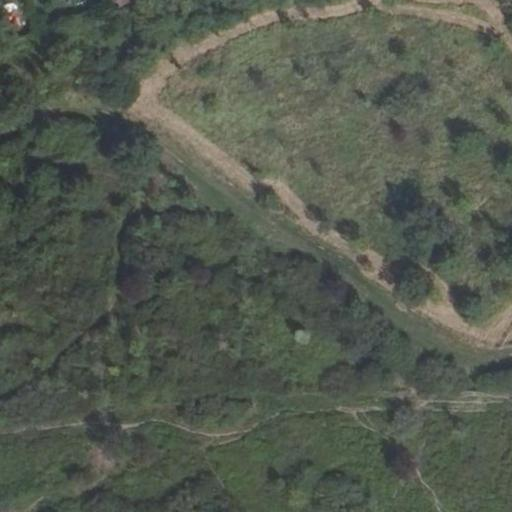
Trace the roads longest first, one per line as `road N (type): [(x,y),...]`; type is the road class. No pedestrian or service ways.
road 1 (track): [(511,356),(450,362),(328,284),(218,191)]
road 2 (track): [(218,191),(140,120),(71,100),(0,131)]
